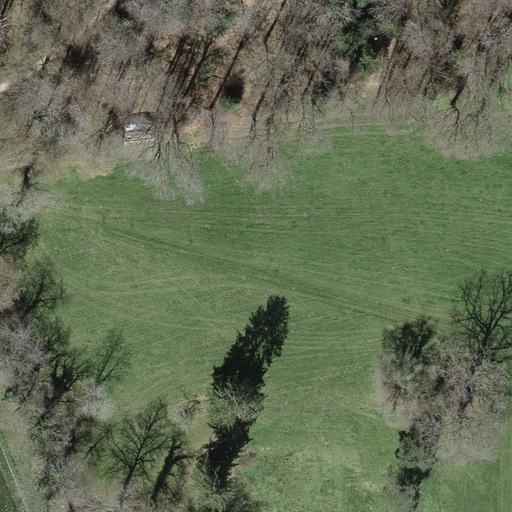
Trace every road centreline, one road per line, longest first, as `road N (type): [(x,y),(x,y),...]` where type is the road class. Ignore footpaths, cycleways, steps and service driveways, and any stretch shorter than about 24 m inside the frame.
road 1 (track): [(454,331),(0,192)]
road 2 (track): [(112,0),(25,74),(0,84)]
